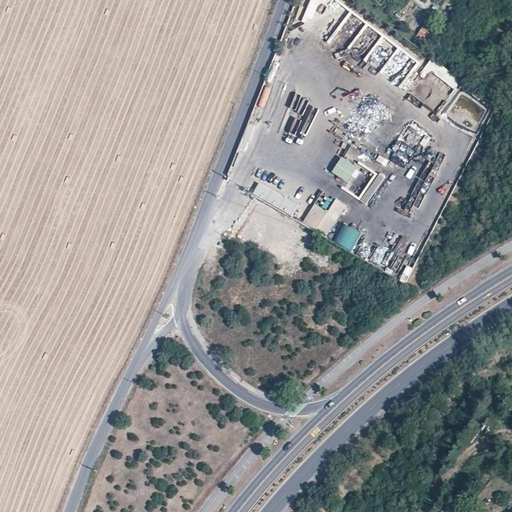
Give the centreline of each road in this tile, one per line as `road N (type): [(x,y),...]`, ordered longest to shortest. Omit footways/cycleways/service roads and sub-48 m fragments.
road 1 (secondary): [(274,511),(389,394),(511,306)]
road 2 (tertiary): [(181,273),(284,0)]
road 3 (secondary): [(511,269),(393,350),(333,404)]
road 4 (tertiary): [(71,511),(153,332)]
road 5 (tertiary): [(333,404),(287,410),(237,390),(208,365),(180,316)]
road 6 (secondary): [(333,404),(233,511)]
